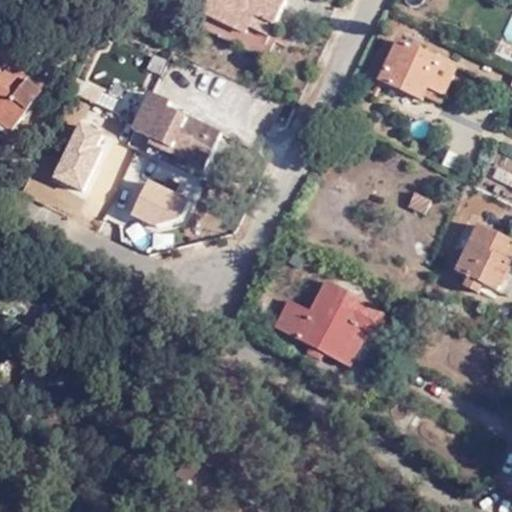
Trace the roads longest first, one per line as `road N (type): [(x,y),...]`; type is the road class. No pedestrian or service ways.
road 1 (residential): [(366,0),(212,322)]
road 2 (unclassified): [(212,322),(463,511)]
road 3 (unclassified): [(0,186),(72,225),(212,322)]
